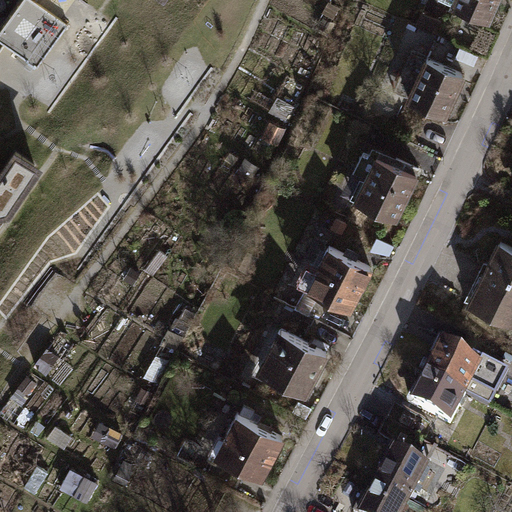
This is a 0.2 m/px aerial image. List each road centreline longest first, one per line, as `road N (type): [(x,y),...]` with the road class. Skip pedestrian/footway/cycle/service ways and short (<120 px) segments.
road 1 (track): [(0,405),(176,162),(271,0)]
road 2 (residential): [(297,511),(404,312),(511,83)]
